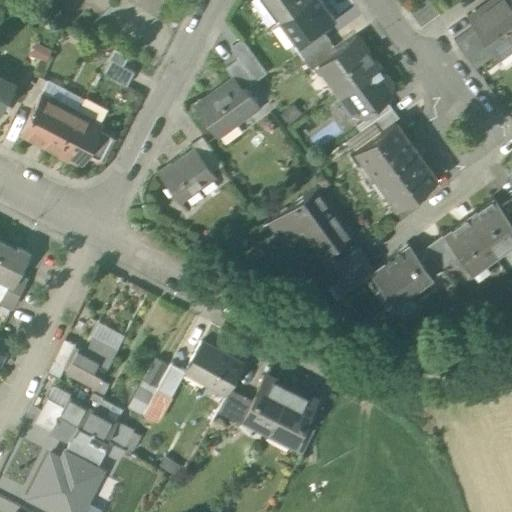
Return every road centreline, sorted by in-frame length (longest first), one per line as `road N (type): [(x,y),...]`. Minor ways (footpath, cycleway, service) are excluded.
road 1 (residential): [(215,0),(101,230)]
road 2 (residential): [(0,422),(101,230)]
road 3 (residential): [(373,0),(466,129)]
road 4 (residential): [(101,230),(235,292)]
